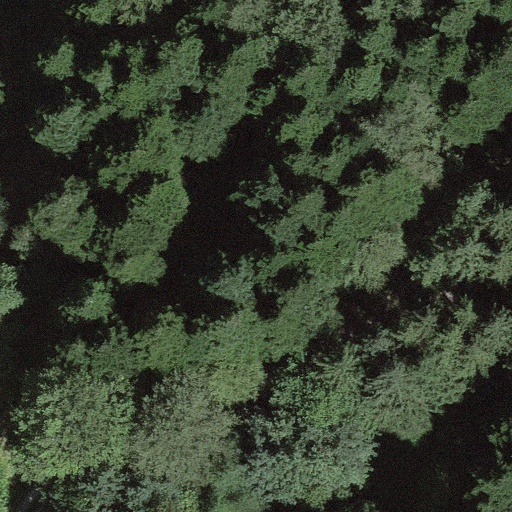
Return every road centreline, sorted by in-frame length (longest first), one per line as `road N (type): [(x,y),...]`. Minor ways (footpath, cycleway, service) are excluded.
road 1 (track): [(511,284),(350,334),(109,437),(68,463),(28,511)]
road 2 (track): [(511,161),(350,334)]
